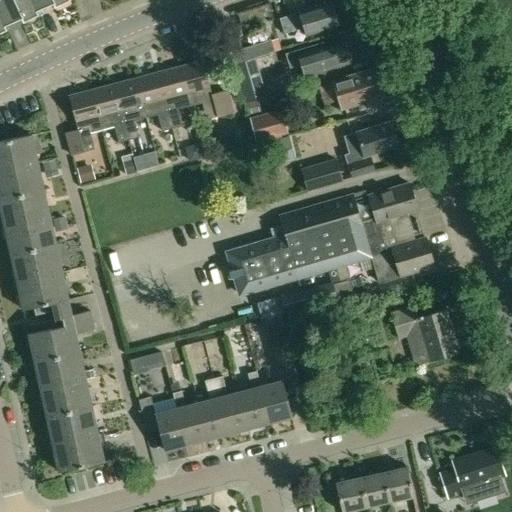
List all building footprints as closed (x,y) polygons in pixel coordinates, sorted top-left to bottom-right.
[(0,0),(0,17),(4,26),(5,25),(21,18),(23,22),(38,15),(36,10),(36,11),(30,0),(0,0)] [(30,0),(36,11),(36,10),(52,3),(55,7),(69,0),(30,0)] [(300,12),(280,18),(284,33),(304,27),(307,35),(338,26),(337,23),(339,22),(337,15),(335,16),(330,2),(300,11),(300,12)] [(271,39),(242,49),(246,60),(275,51),(271,39)] [(322,42),(290,52),(293,64),(305,60),(309,75),(319,72),(349,63),(349,62),(351,61),(352,58),(351,54),(348,53),(347,53),(343,40),(324,46),(322,42)] [(257,58),(235,64),(243,90),(264,83),(257,58)] [(202,60),(179,66),(190,105),(201,102),(206,119),(233,111),(227,89),(211,93),(202,60)] [(179,66),(157,72),(168,111),(172,128),(182,125),(178,108),(190,105),(179,66)] [(345,78),(335,81),(343,108),(354,105),(382,96),(374,69),(345,78)] [(157,72),(135,78),(146,117),(157,114),(162,130),(172,128),(168,111),(157,72)] [(135,78),(113,84),(124,123),(128,140),(138,137),(134,120),(146,117),(135,78)] [(113,84),(91,90),(102,129),(113,126),(118,142),(128,140),(124,123),(113,84)] [(77,129),(65,133),(71,155),(94,149),(90,132),(102,129),(91,90),(68,96),(77,129)] [(260,100),(246,104),(249,113),(263,110),(260,100)] [(286,108),(251,117),(257,140),(291,131),(286,108)] [(352,151),(346,153),(354,177),(374,171),(369,154),(397,146),(390,121),(357,131),(347,134),(352,151)] [(31,134),(0,140),(0,208),(22,309),(35,307),(36,315),(61,310),(62,317),(38,322),(39,330),(28,333),(59,471),(104,461),(86,379),(85,378),(84,371),(76,333),(95,329),(90,310),(71,314),(31,134)] [(288,138),(270,144),(277,166),(294,161),(288,138)] [(198,143),(185,147),(189,161),(202,158),(198,143)] [(132,153),(122,155),(128,173),(136,171),(132,153)] [(155,153),(134,159),(137,171),(159,165),(155,153)] [(339,157),(302,167),(308,189),(345,179),(339,157)] [(54,160),(43,163),(46,178),(58,176),(54,160)] [(93,165),(79,169),(82,182),(96,178),(93,165)] [(376,219),(312,238),(316,250),(407,224),(405,215),(417,212),(409,183),(368,194),(376,219)] [(277,249),(230,262),(239,293),(321,269),(317,254),(316,250),(312,238),(376,219),(368,194),(367,195),(365,190),(279,215),(283,227),(271,230),(277,249)] [(407,224),(316,250),(317,254),(321,269),(327,267),(345,262),(371,255),(379,282),(434,267),(425,236),(412,240),(407,224)] [(345,262),(327,267),(332,284),(335,299),(353,295),(345,262)] [(445,271),(416,281),(419,288),(448,278),(445,271)] [(332,284),(279,297),(283,313),(335,300),(335,299),(332,284)] [(279,297),(257,303),(260,318),(283,313),(279,297)] [(414,305),(390,312),(397,339),(407,336),(415,365),(460,352),(447,308),(417,317),(414,305)] [(281,326),(268,329),(277,363),(279,371),(292,368),(292,367),(290,360),(281,326)] [(146,356),(131,360),(134,374),(149,370),(147,363),(146,356)] [(92,369),(84,371),(85,378),(86,379),(93,377),(92,369)] [(253,387),(240,391),(249,428),(270,422),(260,386),(256,370),(250,371),(253,387)] [(222,375),(213,378),(228,434),(249,428),(240,391),(227,394),(222,375)] [(209,399),(197,402),(207,439),(228,434),(213,378),(204,380),(209,399)] [(282,380),(260,386),(270,422),(292,417),(286,395),(282,380)] [(181,391),(172,393),(176,408),(177,408),(186,445),(207,439),(197,402),(185,405),(181,391)] [(151,396),(138,399),(147,432),(158,429),(164,450),(186,445),(177,408),(176,408),(155,413),(151,396)] [(455,468),(441,473),(449,498),(463,493),(464,496),(502,483),(500,476),(505,474),(496,447),(480,452),(480,453),(454,462),(454,461),(453,461),(455,468)] [(407,467),(383,472),(390,501),(414,496),(407,467)] [(383,472),(360,477),(366,507),(390,501),(383,472)] [(360,477),(336,483),(342,511),(366,507),(360,477)] [(420,496),(407,502),(411,511),(423,511),(427,510),(420,496)]
